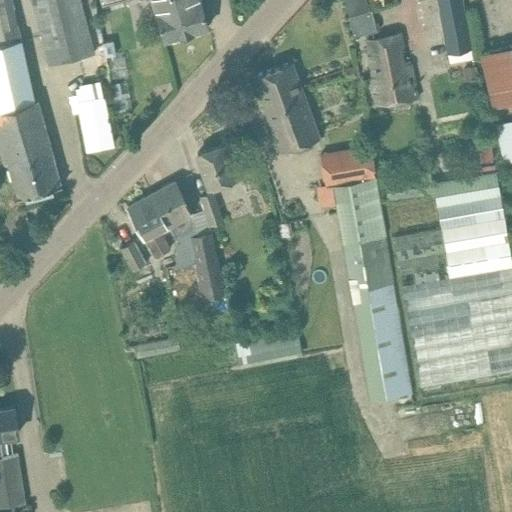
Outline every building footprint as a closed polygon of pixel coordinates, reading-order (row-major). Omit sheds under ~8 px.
[(32,0),(49,65),(95,53),(81,0),(32,0)] [(100,0),(104,9),(135,0),(152,0),(164,39),(208,27),(200,0),(100,0)] [(344,0),(349,14),(368,9),(365,0),(344,0)] [(462,0),(437,0),(448,53),(472,48),(462,0)] [(370,8),(368,9),(349,14),(355,36),(376,30),(370,8)] [(400,32),(364,40),(377,108),(418,99),(409,61),(403,62),(400,50),(403,46),(400,32)] [(112,40),(102,42),(105,57),(116,54),(112,40)] [(511,101),(511,43),(480,51),(493,106),(511,101)] [(281,151),(321,137),(292,61),(253,76),(281,151)] [(476,66),(463,69),(465,81),(478,79),(476,66)] [(356,67),(342,69),(344,80),(358,77),(356,67)] [(86,155),(114,149),(104,100),(77,104),(77,100),(71,101),(73,116),(78,115),(86,155)] [(0,157),(2,165),(8,164),(17,197),(62,185),(56,166),(38,102),(0,112),(0,157)] [(503,161),(511,159),(511,118),(497,121),(503,161)] [(227,159),(219,161),(215,148),(197,154),(208,189),(234,180),(227,159)] [(332,185),(342,244),(351,295),(369,401),(411,394),(393,288),(384,237),(374,178),(369,148),(320,156),(325,186),(332,185)] [(415,150),(391,154),(399,201),(423,198),(415,150)] [(433,182),(451,282),(511,271),(511,269),(511,266),(495,171),(433,182)] [(174,180),(150,194),(159,211),(167,224),(169,229),(175,240),(174,261),(174,265),(194,261),(206,317),(213,315),(224,314),(210,235),(198,237),(195,220),(184,198),(174,180)] [(150,194),(128,205),(137,223),(143,234),(135,238),(139,245),(149,263),(152,318),(172,315),(163,266),(174,261),(175,240),(167,224),(150,194)] [(209,226),(220,222),(210,194),(200,198),(209,226)] [(134,240),(120,247),(130,265),(133,270),(146,263),(143,258),(134,240)] [(511,271),(451,282),(402,290),(419,386),(511,370),(511,271)] [(300,355),(296,331),(234,344),(239,368),(300,355)] [(0,504),(24,501),(17,453),(8,455),(5,435),(18,433),(14,406),(0,408),(0,504)]
